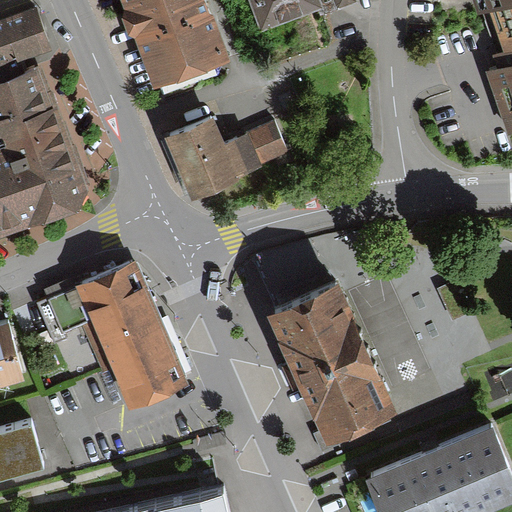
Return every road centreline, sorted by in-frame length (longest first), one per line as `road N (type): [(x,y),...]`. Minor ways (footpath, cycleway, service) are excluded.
road 1 (residential): [(293,511),(184,251)]
road 2 (residential): [(407,198),(184,251)]
road 3 (residential): [(162,207),(69,0)]
road 4 (residential): [(407,198),(390,68),(392,0)]
road 5 (residential): [(162,207),(0,276)]
